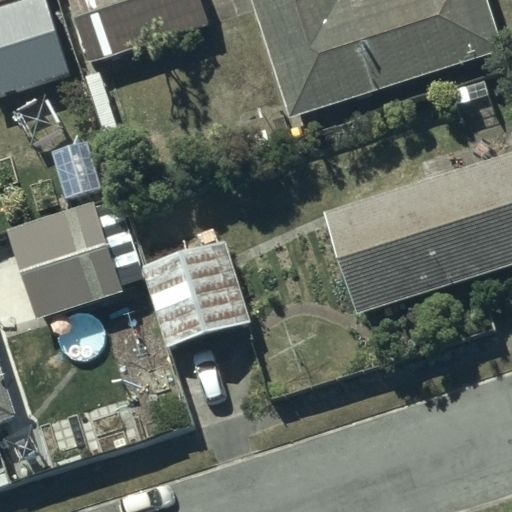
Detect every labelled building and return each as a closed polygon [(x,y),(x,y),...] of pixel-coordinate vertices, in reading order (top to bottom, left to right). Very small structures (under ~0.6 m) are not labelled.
[(46,0),(30,0),(0,9),(0,102),(72,80),(46,0)] [(66,0),(87,68),(206,32),(195,0),(66,0)] [(333,0),(248,0),(289,126),(501,58),(481,0),(349,0),(335,5),(333,0)] [(511,154),(322,220),(356,322),(511,269),(511,154)] [(92,205),(5,234),(35,324),(122,294),(92,205)] [(224,244),(140,270),(165,350),(249,324),(224,244)] [(0,423),(13,419),(0,379),(0,423)]
